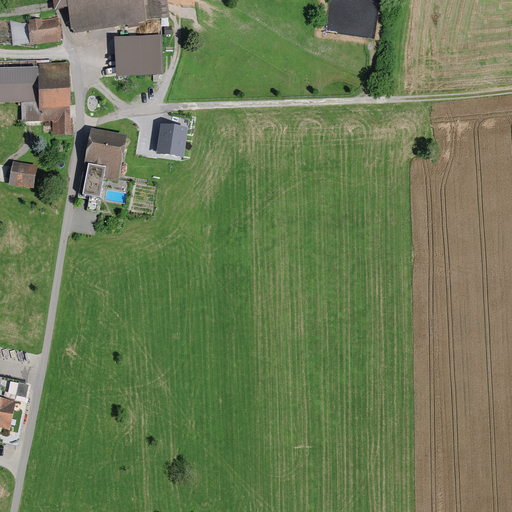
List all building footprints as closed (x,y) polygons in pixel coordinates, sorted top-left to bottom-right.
[(140,0),(69,0),(74,34),(144,23),(140,0)] [(28,22),(31,47),(61,43),(58,19),(28,22)] [(11,20),(0,20),(0,42),(12,42),(11,20)] [(114,40),(116,80),(164,77),(162,37),(114,40)] [(70,119),(69,64),(39,64),(40,69),(0,70),(0,104),(21,104),(22,124),(53,123),(53,137),(73,137),(73,119),(70,119)] [(188,131),(161,128),(157,158),(184,161),(188,131)] [(128,138),(92,132),(80,198),(100,201),(104,182),(120,184),(128,138)] [(12,163),(9,186),(34,190),(37,167),(12,163)] [(12,377),(9,389),(27,394),(30,382),(12,377)] [(0,402),(0,432),(10,434),(16,406),(0,402)]
